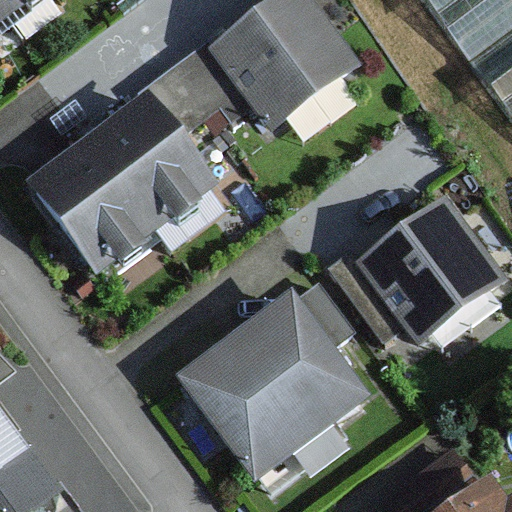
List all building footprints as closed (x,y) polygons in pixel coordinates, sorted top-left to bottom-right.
[(0,0),(0,5),(9,18),(32,0),(0,0)] [(360,70),(303,0),(295,0),(221,60),(280,134),(360,70)] [(0,5),(0,24),(9,18),(0,5)] [(153,107),(94,150),(155,233),(214,190),(153,107)] [(94,150),(35,193),(96,276),(155,233),(94,150)] [(447,205),(366,268),(429,348),(509,285),(447,205)] [(368,397),(297,302),(186,384),(257,479),(368,397)] [(0,511),(42,511),(60,499),(0,418),(0,511)] [(505,511),(490,491),(460,511),(505,511)]
